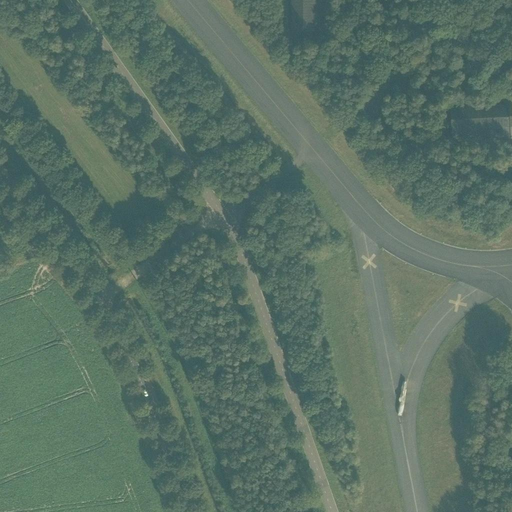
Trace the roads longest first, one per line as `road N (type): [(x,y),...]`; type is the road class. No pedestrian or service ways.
road 1 (unclassified): [(189,511),(118,333),(0,173)]
road 2 (track): [(243,511),(205,401),(138,272)]
